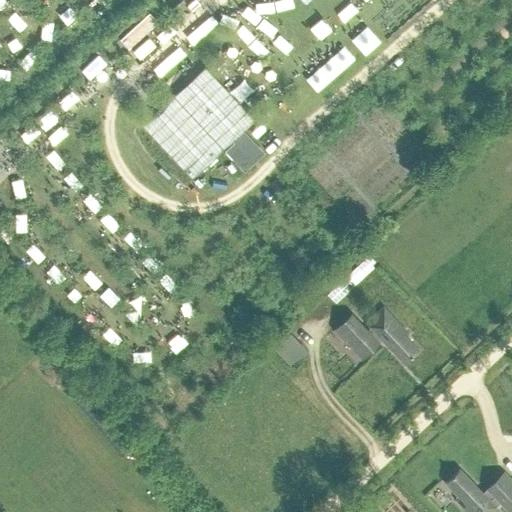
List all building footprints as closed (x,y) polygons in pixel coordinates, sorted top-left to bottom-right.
[(419,2),(418,0),(387,0),(389,15),(408,13),(407,3),(419,2)] [(119,40),(127,49),(157,21),(149,12),(119,40)] [(204,66),(140,126),(191,179),(231,141),(232,143),(223,151),(243,171),(255,160),(234,138),(242,130),(254,119),(204,66)] [(404,335),(407,332),(382,306),(365,322),(369,327),(366,330),(350,312),(332,329),(344,341),(345,340),(352,347),(350,348),(361,360),(379,343),(378,342),(381,339),(403,363),(418,350),(404,335)] [(297,341),(281,357),(289,366),(306,350),(297,341)] [(455,500),(466,511),(494,511),(497,509),(495,507),(499,503),(508,511),(511,511),(511,480),(504,472),(482,492),(459,468),(444,482),(458,497),(455,500)]
